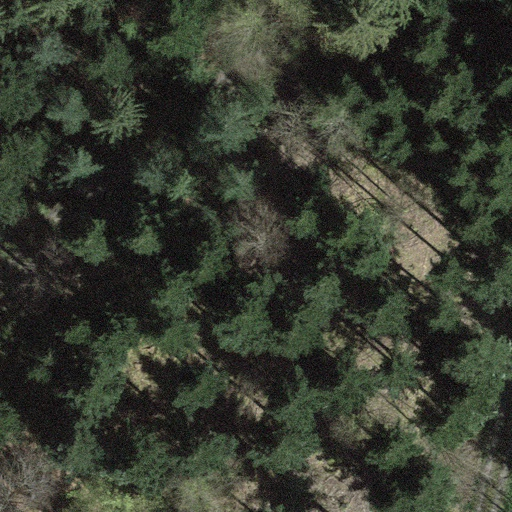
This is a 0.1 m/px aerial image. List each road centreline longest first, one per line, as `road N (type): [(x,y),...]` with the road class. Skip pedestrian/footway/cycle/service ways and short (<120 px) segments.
road 1 (track): [(317,0),(80,191),(0,301)]
road 2 (track): [(0,31),(312,7)]
